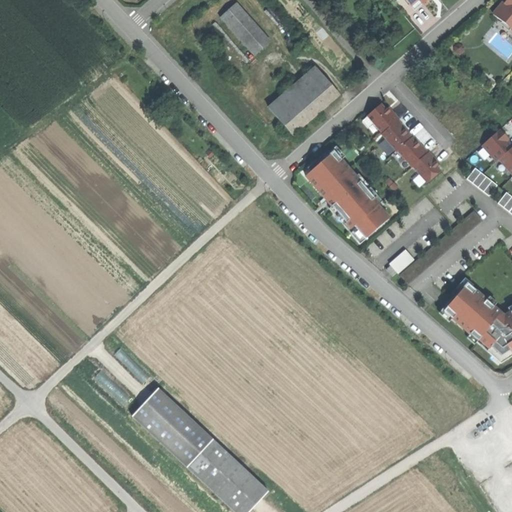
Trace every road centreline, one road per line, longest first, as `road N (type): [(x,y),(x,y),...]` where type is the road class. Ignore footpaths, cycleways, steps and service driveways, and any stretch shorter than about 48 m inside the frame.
road 1 (residential): [(511,386),(483,380),(270,181)]
road 2 (residential): [(479,0),(270,181)]
road 3 (residential): [(129,28),(270,181)]
road 4 (track): [(336,511),(457,434)]
